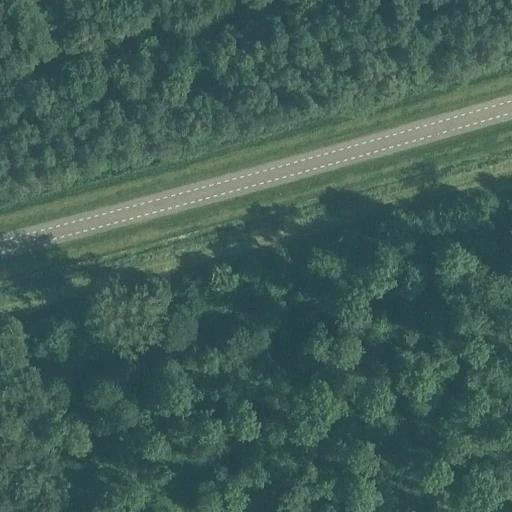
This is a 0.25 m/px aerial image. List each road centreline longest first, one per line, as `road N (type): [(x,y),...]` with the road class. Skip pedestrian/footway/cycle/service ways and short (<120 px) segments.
road 1 (tertiary): [(0,249),(511,107)]
road 2 (track): [(0,308),(511,169)]
